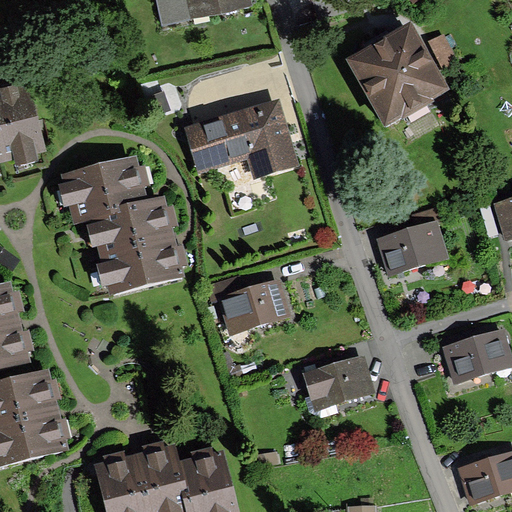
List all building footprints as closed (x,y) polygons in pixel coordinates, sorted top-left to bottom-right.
[(205,1),(207,11),(249,2),(248,0),(189,0),(190,4),(205,1)] [(313,0),(319,18),(349,10),(345,0),(313,0)] [(428,106),(427,104),(444,94),(409,34),(351,67),(386,128),(402,118),(404,120),(428,106)] [(431,45),(443,68),(454,62),(442,40),(431,45)] [(0,152),(10,150),(10,153),(43,144),(27,78),(0,84),(0,152)] [(258,174),(290,165),(274,111),(192,136),(201,168),(252,153),(258,174)] [(113,296),(179,279),(160,202),(143,207),(132,162),(66,179),(74,211),(77,211),(80,224),(94,221),(102,252),(105,251),(108,262),(105,263),(113,296)] [(511,239),(511,202),(497,207),(507,241),(511,239)] [(390,276),(431,264),(427,253),(442,249),(435,226),(380,243),(390,276)] [(243,320),(246,330),(287,318),(277,284),(222,301),(229,324),(243,320)] [(0,370),(25,365),(6,288),(0,289),(0,370)] [(456,384),(497,372),(494,361),(508,357),(501,334),(446,351),(456,384)] [(328,396),(331,406),(372,394),(362,360),(306,377),(313,400),(328,396)] [(0,467),(62,452),(43,375),(0,386),(0,467)] [(236,511),(223,458),(178,469),(174,452),(97,472),(107,511),(236,511)] [(472,505),(511,492),(511,491),(509,482),(511,481),(511,456),(461,471),(472,505)]
